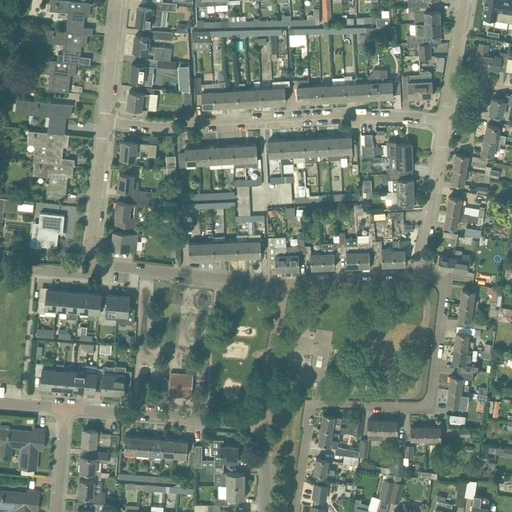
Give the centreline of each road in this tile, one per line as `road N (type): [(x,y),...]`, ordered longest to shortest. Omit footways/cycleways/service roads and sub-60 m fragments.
road 1 (residential): [(294,511),(311,410),(426,402),(443,299),(434,281),(420,278)]
road 2 (residential): [(103,122),(168,128),(396,116),(443,123)]
road 3 (residential): [(265,424),(64,409)]
road 4 (residential): [(281,285),(100,264)]
road 5 (residential): [(100,264),(90,251),(103,122)]
road 6 (unclassified): [(265,424),(281,285)]
road 7 (unclassified): [(420,278),(281,285)]
road 8 (unclassified): [(420,278),(440,142)]
road 9 (residential): [(103,122),(116,0)]
